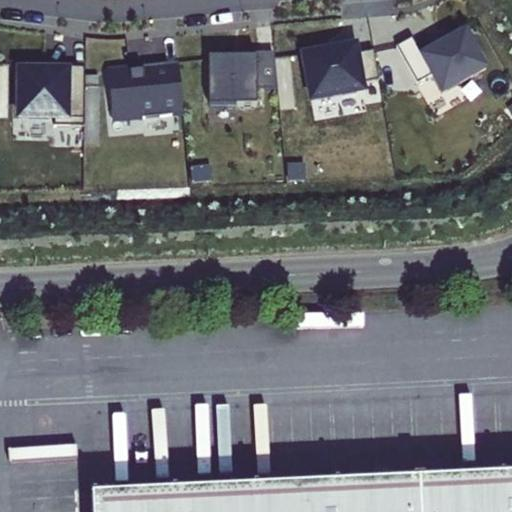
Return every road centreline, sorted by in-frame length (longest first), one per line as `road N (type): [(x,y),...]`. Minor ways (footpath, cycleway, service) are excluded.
road 1 (tertiary): [(0,289),(430,268)]
road 2 (residential): [(24,0),(115,9),(235,0)]
